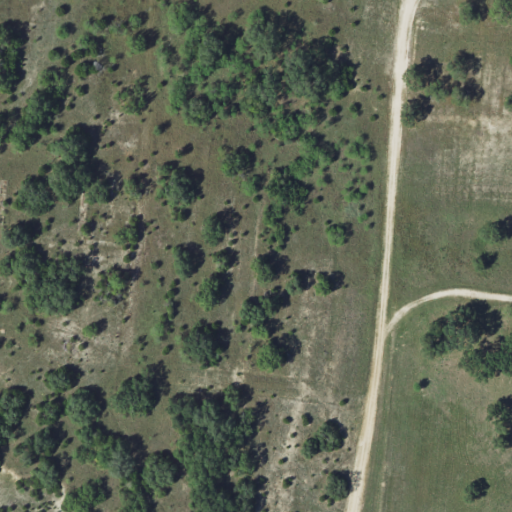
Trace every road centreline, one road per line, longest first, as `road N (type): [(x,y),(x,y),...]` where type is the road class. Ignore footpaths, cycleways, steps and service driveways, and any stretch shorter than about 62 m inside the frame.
road 1 (residential): [(352,511),(382,330),(411,0)]
road 2 (residential): [(511,301),(429,296),(382,330)]
